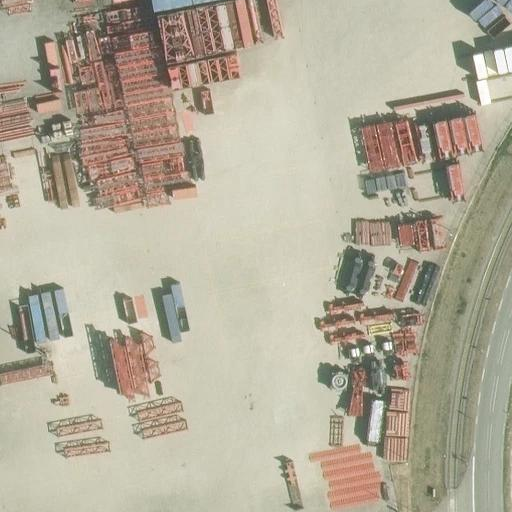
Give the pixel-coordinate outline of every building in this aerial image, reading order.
[(511,72),(510,71),(495,87),(511,102),(511,72)] [(136,110),(56,119),(58,140),(138,131),(136,110)] [(294,258),(287,293),(295,329),(295,333),(296,340),(291,366),(294,379),(327,385),(345,381),(349,358),(345,340),(348,340),(351,327),(348,317),(352,296),(344,261),(335,259),(331,238),(331,235),(323,199),(317,198),(285,205),(283,216),(294,258)] [(394,243),(392,281),(425,283),(427,244),(394,243)] [(417,381),(433,291),(409,287),(393,377),(417,381)] [(139,349),(136,336),(112,342),(109,330),(87,335),(94,360),(139,349)] [(227,358),(184,340),(163,389),(207,407),(227,358)] [(9,433),(0,433),(0,489),(8,492),(13,492),(21,497),(58,499),(62,501),(79,502),(92,483),(82,479),(89,469),(91,428),(92,425),(93,405),(70,404),(69,418),(66,428),(14,426),(9,433)] [(167,410),(123,410),(122,469),(167,469),(167,410)] [(236,457),(237,432),(229,432),(228,449),(212,448),(211,456),(236,457)]
